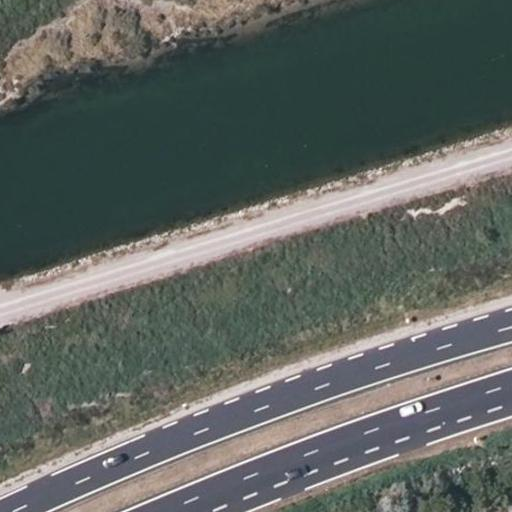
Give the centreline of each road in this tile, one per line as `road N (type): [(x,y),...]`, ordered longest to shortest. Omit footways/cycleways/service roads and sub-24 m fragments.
road 1 (trunk): [(511,323),(238,415),(7,511)]
road 2 (track): [(511,153),(0,310)]
road 3 (trunk): [(172,511),(511,392)]
